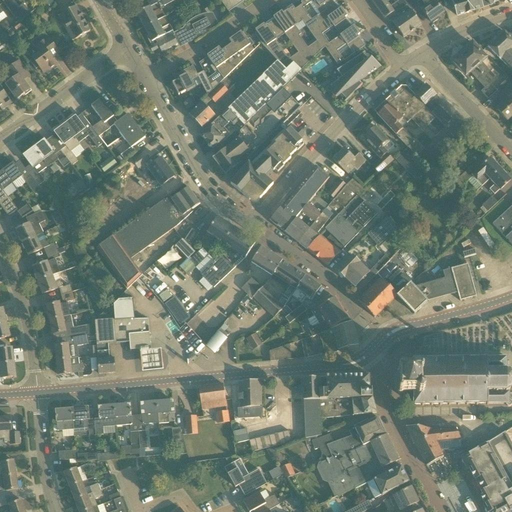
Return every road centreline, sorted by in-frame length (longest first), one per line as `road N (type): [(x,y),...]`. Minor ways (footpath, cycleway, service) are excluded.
road 1 (residential): [(37,394),(340,365),(372,351)]
road 2 (residential): [(252,220),(401,68)]
road 3 (residential): [(252,220),(229,212),(194,174),(142,75)]
road 4 (residential): [(372,351),(337,290),(252,220)]
road 5 (residential): [(440,511),(388,410),(372,351)]
road 6 (residential): [(0,142),(126,48)]
road 7 (residential): [(372,351),(397,331),(511,297)]
road 8 (residential): [(142,75),(187,55),(266,0)]
road 9 (residential): [(37,394),(0,261)]
road 10 (unclassified): [(511,152),(423,53)]
